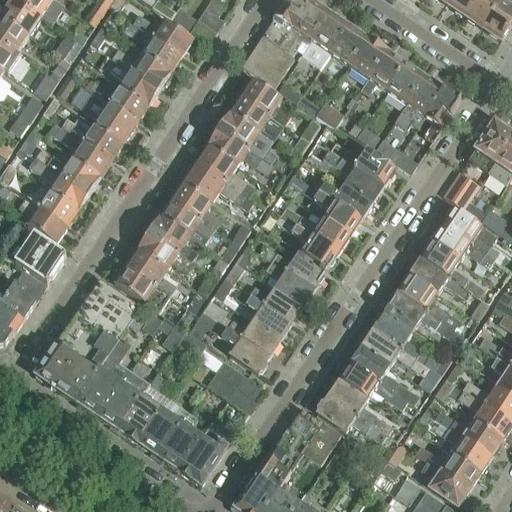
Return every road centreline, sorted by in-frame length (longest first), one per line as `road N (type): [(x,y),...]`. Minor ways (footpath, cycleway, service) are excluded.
road 1 (residential): [(210,511),(493,85)]
road 2 (residential): [(263,0),(0,387)]
road 3 (residential): [(185,511),(0,387)]
road 4 (residential): [(493,85),(364,0)]
